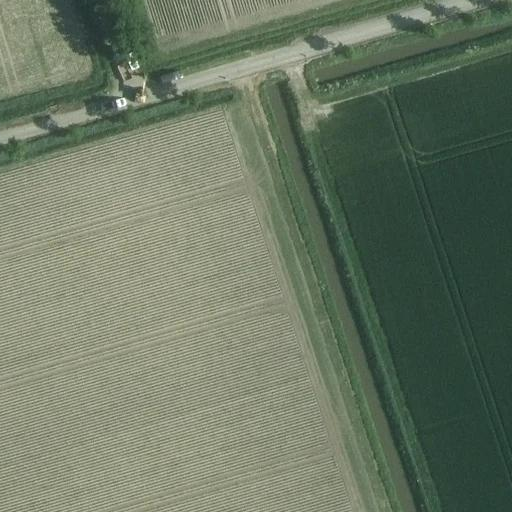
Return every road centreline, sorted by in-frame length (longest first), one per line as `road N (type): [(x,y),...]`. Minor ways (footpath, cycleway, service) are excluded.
road 1 (unclassified): [(131,97),(469,0)]
road 2 (unclassified): [(0,135),(131,97)]
